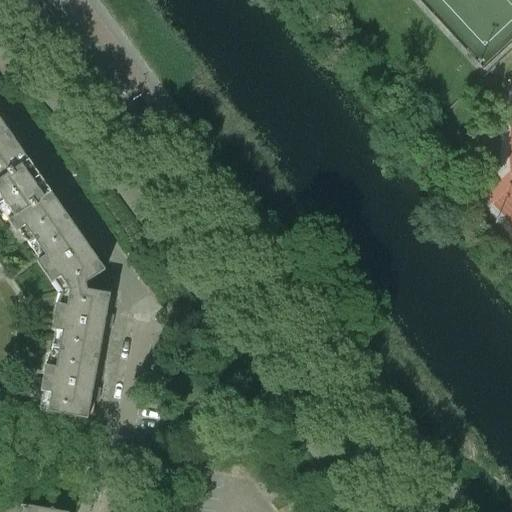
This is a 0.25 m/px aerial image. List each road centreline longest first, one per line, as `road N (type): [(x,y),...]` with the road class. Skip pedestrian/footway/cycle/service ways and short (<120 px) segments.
road 1 (secondary): [(2,0),(85,91),(399,511)]
road 2 (secondary): [(422,511),(43,0)]
road 3 (residential): [(110,511),(145,307)]
